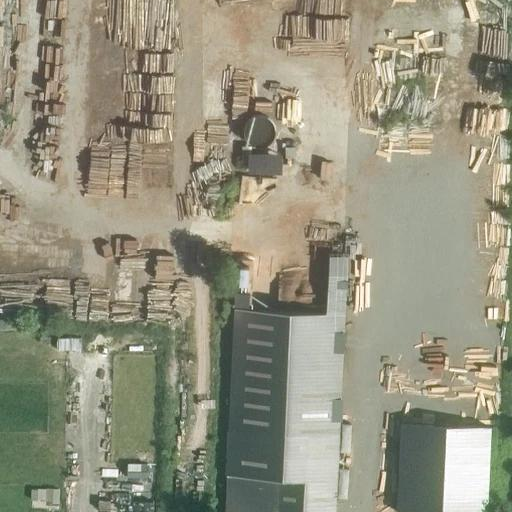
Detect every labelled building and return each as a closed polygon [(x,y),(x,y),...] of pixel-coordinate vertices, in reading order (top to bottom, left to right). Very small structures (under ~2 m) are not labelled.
[(251,113),(248,140),(273,143),(276,116),(251,113)] [(246,164),(269,164),(269,153),(246,153),(246,164)] [(334,511),(346,252),(330,251),(327,314),(237,310),(227,511),(334,511)] [(253,260),(234,259),(232,306),(251,307),(253,260)] [(399,424),(395,511),(485,511),(489,428),(399,424)] [(58,506),(59,490),(46,489),(45,505),(58,506)]
